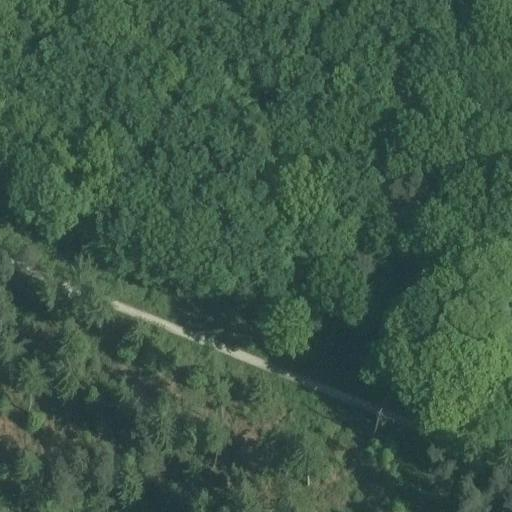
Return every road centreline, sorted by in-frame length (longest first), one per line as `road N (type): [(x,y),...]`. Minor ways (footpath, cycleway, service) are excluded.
road 1 (track): [(511,464),(489,458),(392,392),(0,238)]
road 2 (track): [(392,392),(511,217)]
